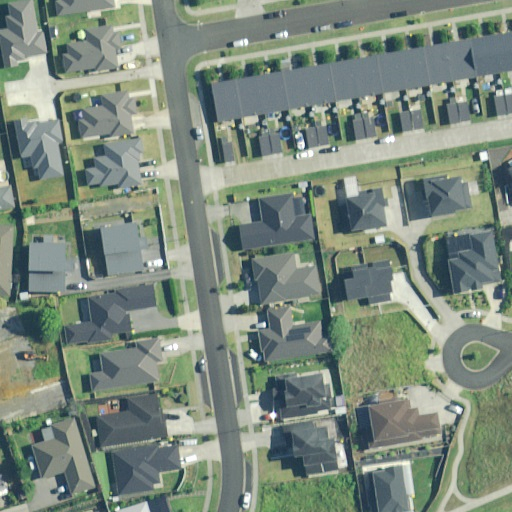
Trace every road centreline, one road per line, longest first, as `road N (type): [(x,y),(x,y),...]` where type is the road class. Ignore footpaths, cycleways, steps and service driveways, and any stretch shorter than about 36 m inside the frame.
road 1 (residential): [(227,511),(228,429),(188,183)]
road 2 (residential): [(511,129),(188,183)]
road 3 (residential): [(168,41),(405,0)]
road 4 (residential): [(188,183),(168,41)]
road 5 (residential): [(511,346),(492,370),(470,378),(454,367),(454,345),(466,333),(486,333)]
